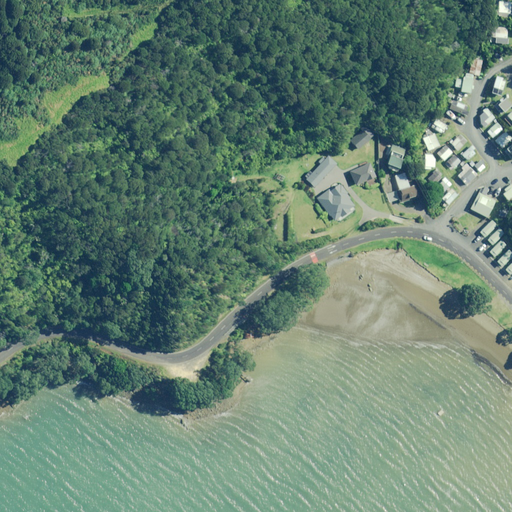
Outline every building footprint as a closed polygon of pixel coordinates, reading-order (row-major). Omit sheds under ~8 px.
[(510,2),(498,1),(497,17),(509,18),(510,2)] [(507,29),(496,28),(494,42),(506,42),(507,29)] [(473,85),(470,85),(472,75),(477,77),(481,60),(466,56),(463,73),(461,80),(455,79),(454,87),(459,88),(459,91),(468,93),(469,89),(472,90),(473,85)] [(504,81),(495,79),(492,88),(502,90),(504,81)] [(511,106),(505,99),(495,107),(501,114),(511,106)] [(467,106),(452,100),(448,109),(466,116),(467,111),(465,111),(467,106)] [(494,118),(487,111),(480,118),(483,121),(480,124),(484,128),(494,118)] [(446,126),(441,121),(434,128),(439,133),(446,126)] [(502,129),(496,122),(486,131),(489,135),(492,132),(495,135),(502,129)] [(375,135),(369,128),(364,132),(362,130),(350,141),(357,150),(375,135)] [(494,139),(500,148),(511,139),(505,131),(494,139)] [(439,146),(433,133),(426,136),(431,149),(439,146)] [(466,141),(459,134),(450,143),(457,151),(466,141)] [(404,150),(390,144),(382,165),(396,171),(404,150)] [(452,153),(444,145),(435,153),(443,161),(452,153)] [(475,153),(470,146),(460,154),(466,160),(475,153)] [(459,161),(453,155),(448,160),(454,167),(459,161)] [(336,164),(327,156),(310,173),(308,171),(302,177),(314,187),(336,164)] [(431,166),(433,166),(433,156),(424,156),(423,167),(425,167),(425,171),(430,171),(431,166)] [(484,162),(478,156),(470,163),(479,172),(484,167),(481,164),(484,162)] [(374,177),(369,163),(349,172),(354,185),(374,177)] [(474,176),(466,168),(458,177),(466,185),(474,176)] [(441,177),(434,171),(426,179),(433,185),(441,177)] [(409,187),(405,172),(394,175),(398,189),(396,190),(400,201),(414,197),(411,186),(409,187)] [(449,186),(443,179),(435,187),(441,193),(449,186)] [(354,205),(338,183),(316,198),(332,221),(339,216),(340,217),(349,211),(348,209),(354,205)] [(511,189),(511,188),(502,195),(507,201),(511,197),(511,189)] [(457,195),(450,189),(441,199),(443,205),(446,206),(457,195)] [(495,201),(478,193),(470,210),(487,218),(495,201)] [(491,221),(479,233),(484,238),(496,226),(491,221)] [(499,228),(487,239),(492,245),(504,233),(499,228)] [(501,239),(489,251),(494,256),(506,245),(501,239)] [(511,254),(508,251),(496,262),(501,267),(511,256),(511,254)]
